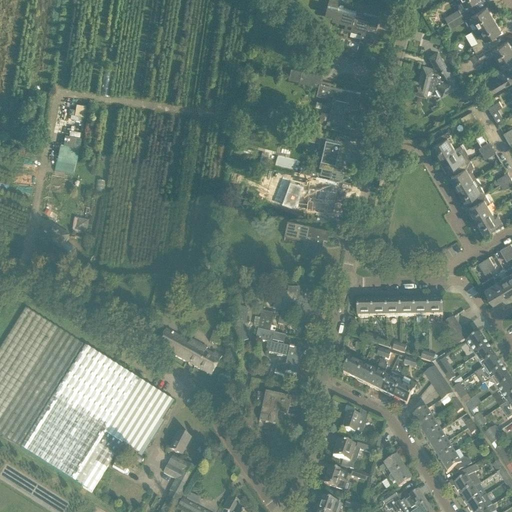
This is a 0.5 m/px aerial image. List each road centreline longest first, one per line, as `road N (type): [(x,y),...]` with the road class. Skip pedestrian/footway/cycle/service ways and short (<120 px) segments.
road 1 (residential): [(0,260),(186,381),(275,511)]
road 2 (residential): [(321,386),(390,418),(448,511)]
road 3 (residential): [(470,253),(421,147),(376,136)]
road 4 (residential): [(344,282),(376,136)]
road 5 (residential): [(376,136),(412,0)]
road 6 (residential): [(284,511),(321,386)]
